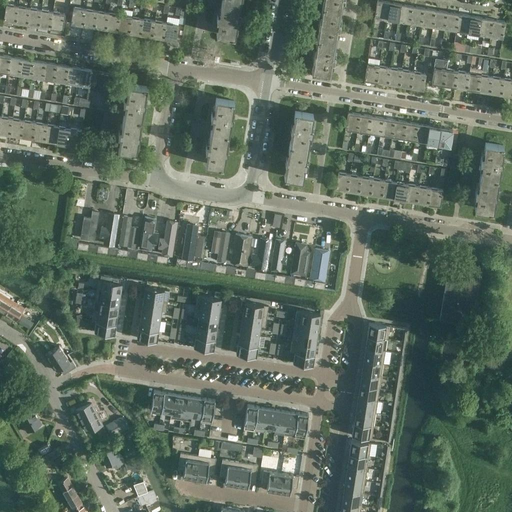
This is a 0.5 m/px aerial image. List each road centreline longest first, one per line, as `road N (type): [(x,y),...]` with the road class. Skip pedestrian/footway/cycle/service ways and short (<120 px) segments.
road 1 (residential): [(321,375),(132,345),(120,370),(317,403)]
road 2 (residential): [(511,122),(268,82)]
road 3 (residential): [(112,508),(37,358),(0,326)]
road 4 (residential): [(175,67),(0,36)]
road 5 (residential): [(156,182),(0,155)]
road 6 (residential): [(362,216),(509,240)]
road 7 (residential): [(301,508),(180,489)]
